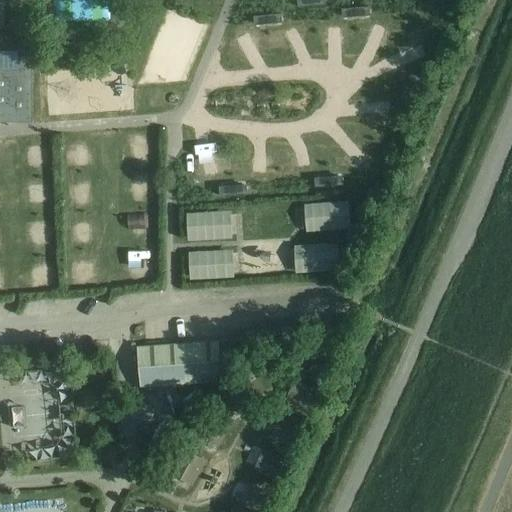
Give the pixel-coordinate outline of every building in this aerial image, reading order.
[(382,17),(422,17),(422,2),(382,2),(382,17)] [(346,23),(346,6),(304,6),(304,23),(346,23)] [(281,11),(241,9),(241,24),(281,26),(281,11)] [(20,49),(0,49),(0,117),(21,117),(20,49)] [(360,85),(390,84),(390,71),(360,72),(360,85)] [(261,97),(261,81),(213,82),(213,97),(261,97)] [(353,96),(353,120),(379,120),(379,96),(353,96)] [(236,105),(201,105),(201,120),(237,119),(236,105)] [(296,128),(296,119),(313,118),(313,108),(269,109),(269,128),(296,128)] [(116,126),(116,143),(147,143),(146,125),(116,126)] [(78,158),(78,134),(59,134),(59,158),(78,158)] [(36,141),(20,141),(21,163),(37,163),(36,141)] [(255,167),(253,186),(287,189),(288,169),(255,167)] [(335,199),(334,186),(372,185),(371,168),(325,169),(326,199),(335,199)] [(63,184),(87,184),(86,169),(63,170),(63,184)] [(148,171),(121,171),(121,188),(148,188),(148,171)] [(185,176),(185,191),(226,191),(226,176),(185,176)] [(44,183),(26,183),(27,198),(45,197),(44,183)] [(299,211),(319,210),(318,187),(298,188),(299,211)] [(148,204),(128,204),(128,229),(148,229),(148,204)] [(181,226),(199,227),(200,206),(182,206),(181,226)] [(64,217),(64,235),(94,234),(94,216),(64,217)] [(49,219),(17,219),(17,237),(49,237),(49,219)] [(299,236),(300,258),(325,257),(324,235),(299,236)] [(19,253),(20,273),(50,270),(49,250),(19,253)] [(126,250),(125,261),(144,263),(145,252),(126,250)] [(218,341),(138,348),(142,389),(222,382),(218,341)] [(257,439),(245,458),(263,469),(275,451),(257,439)] [(231,494),(251,502),(257,488),(237,480),(231,494)] [(162,511),(163,508),(133,503),(131,511),(162,511)]
